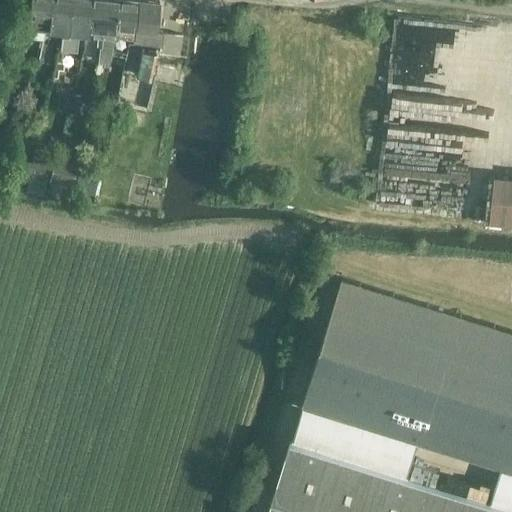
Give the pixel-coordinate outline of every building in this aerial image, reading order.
[(28,0),(26,17),(25,26),(27,26),(26,37),(43,38),(44,31),(46,31),(49,0),(28,0)] [(70,0),(49,0),(46,31),(48,31),(48,29),(66,31),(70,0)] [(61,35),(61,36),(58,48),(69,50),(70,43),(75,43),(76,32),(89,34),(93,0),(70,0),(66,31),(68,31),(67,36),(61,35)] [(117,0),(96,0),(92,36),(101,37),(100,46),(98,46),(97,61),(108,62),(113,39),(113,38),(113,36),(117,0)] [(135,30),(135,27),(138,0),(117,0),(113,36),(133,38),(135,30)] [(138,0),(135,27),(135,30),(144,31),(144,38),(155,39),(156,32),(155,32),(159,1),(154,0),(138,0)] [(10,37),(0,72),(0,97),(4,99),(19,40),(10,37)] [(150,77),(156,50),(140,48),(135,73),(150,77)] [(39,132),(25,192),(43,196),(51,159),(41,157),(47,134),(39,132)] [(24,180),(29,162),(14,158),(9,176),(24,180)] [(72,186),(77,163),(54,158),(49,181),(72,186)] [(94,194),(98,178),(78,173),(74,190),(94,194)] [(511,176),(494,175),(490,220),(511,222),(511,176)] [(130,180),(127,196),(156,203),(159,187),(130,180)] [(511,469),(511,329),(342,277),(302,405),(511,469)] [(511,511),(511,507),(291,439),(268,511),(511,511)]
